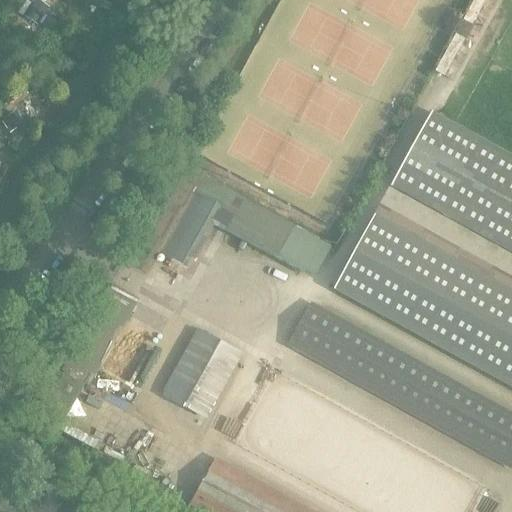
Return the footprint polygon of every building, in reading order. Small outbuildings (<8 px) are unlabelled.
[(108,13),(112,0),(91,0),(89,7),(108,13)] [(37,3),(26,19),(39,28),(49,13),(50,12),(37,3)] [(50,20),(44,28),(52,33),(58,25),(50,20)] [(0,78),(9,65),(0,58),(0,78)] [(33,73),(24,86),(44,100),(53,87),(33,73)] [(511,157),(432,113),(391,187),(511,255),(511,157)] [(28,132),(17,115),(2,125),(14,142),(28,132)] [(511,292),(375,216),(334,291),(511,388),(511,292)] [(511,417),(312,307),(290,346),(511,468),(511,417)] [(200,333),(165,397),(203,418),(238,354),(200,333)] [(305,511),(216,462),(192,505),(205,511),(305,511)]
